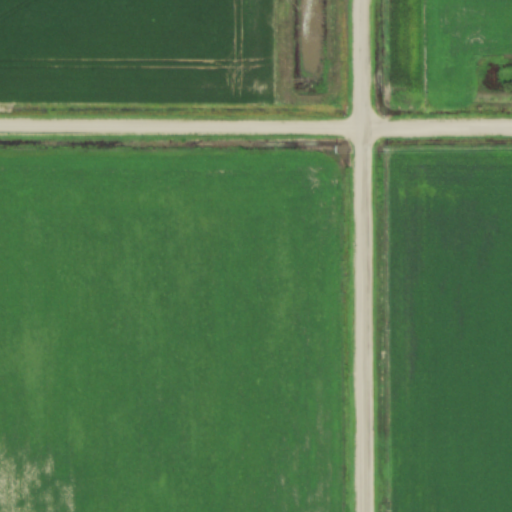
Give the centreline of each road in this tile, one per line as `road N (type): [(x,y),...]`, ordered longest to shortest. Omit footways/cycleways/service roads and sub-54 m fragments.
road 1 (residential): [(365,511),(362,0)]
road 2 (residential): [(0,124),(511,126)]
